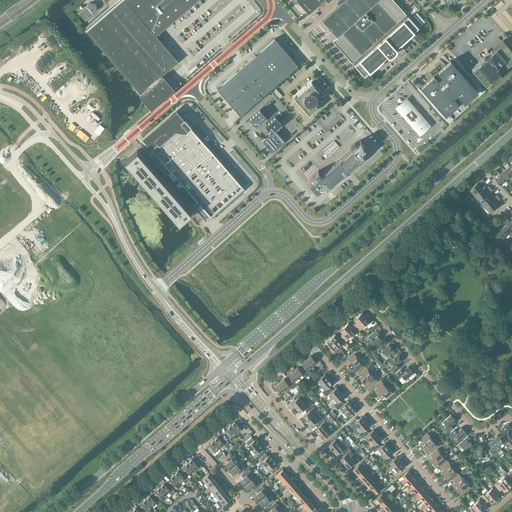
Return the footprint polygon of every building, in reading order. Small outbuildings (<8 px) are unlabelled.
[(151,108),(161,100),(173,89),(162,77),(160,75),(177,60),(157,37),(155,35),(195,0),(121,0),(86,30),(87,32),(99,45),(138,90),(140,92),(148,85),(150,87),(140,95),(151,108)] [(296,0),(309,13),(323,0),(326,0),(328,2),(330,0),(296,0)] [(355,65),(354,65),(365,77),(388,56),(388,55),(388,54),(389,54),(389,53),(390,52),(390,51),(391,51),(392,50),(393,50),(394,49),(395,49),(419,28),(409,17),(408,17),(406,15),(406,14),(393,0),(338,0),(338,1),(341,4),(322,21),(337,37),(333,41),(352,63),(353,62),(355,65)] [(90,3),(89,4),(87,6),(79,14),(84,19),(93,12),(95,11),(95,10),(96,10),(96,9),(97,8),(97,7),(97,6),(96,5),(96,4),(95,3),(94,3),(93,2),(92,2),(91,3),(90,3)] [(238,73),(237,72),(217,89),(240,115),(298,65),(275,39),(255,56),(256,57),(238,73)] [(482,79),(487,83),(494,77),(495,78),(500,73),(500,71),(503,68),(504,69),(511,62),(511,50),(503,40),(489,53),(490,53),(489,53),(487,51),(484,54),(486,56),(480,61),(480,62),(473,68),(477,73),(476,74),(482,79)] [(477,90),(474,87),(450,61),(438,71),(442,75),(437,80),(434,76),(433,76),(421,86),(445,113),(457,103),(454,99),(459,95),(464,101),(469,97),(477,90)] [(470,74),(481,86),(483,84),(472,72),(470,74)] [(319,91),(311,82),(294,97),(309,114),(318,107),(314,102),(315,101),(315,100),(316,99),(316,98),(316,97),(315,96),(315,95),(319,91)] [(432,127),(410,101),(407,99),(396,108),(400,114),(401,115),(403,118),(405,120),(408,123),(409,124),(411,126),(414,130),(420,136),(432,127)] [(249,119),(254,124),(255,123),(257,125),(267,117),(260,110),(249,119)] [(144,140),(140,144),(160,167),(165,163),(211,216),(212,215),(242,189),(243,188),(243,189),(243,188),(243,187),(223,165),(190,128),(191,127),(188,123),(185,119),(183,120),(177,112),(176,112),(145,140),(145,139),(144,140)] [(263,141),(272,152),(285,141),(276,130),(282,124),(276,116),(266,125),(268,126),(267,129),(272,133),(263,141)] [(317,187),(318,185),(326,186),(327,187),(332,183),(331,182),(343,172),(343,173),(364,155),(361,152),(363,151),(363,146),(365,145),(360,140),(356,144),(355,143),(351,147),(352,148),(353,149),(350,151),(350,150),(336,162),(336,163),(335,164),(334,163),(322,174),(318,171),(310,178),(317,187)] [(127,158),(125,161),(127,160),(180,221),(178,222),(179,223),(182,221),(182,220),(191,212),(187,208),(188,208),(140,154),(137,150),(128,158),(127,158)] [(505,170),(500,174),(506,180),(511,176),(505,170)] [(506,180),(500,174),(496,178),(501,184),(506,180)] [(478,183),(470,190),(474,194),(481,189),(478,186),(480,185),(485,181),(483,179),(478,183)] [(474,194),(478,199),(491,188),(489,186),(484,190),(483,191),(481,189),(474,194)] [(478,199),(482,203),(489,198),(486,195),(488,194),(493,190),(491,188),(478,199)] [(482,203),(486,208),(499,197),(497,195),(492,199),(491,201),(489,198),(482,203)] [(499,197),(486,208),(490,213),(497,207),(494,204),(496,203),(500,199),(499,197)] [(266,206),(216,250),(223,258),(273,214),(266,206)] [(505,215),(503,217),(511,227),(511,219),(510,221),(509,220),(505,215)] [(277,216),(273,221),(296,247),(300,243),(277,216)] [(511,227),(503,217),(501,219),(505,223),(506,224),(504,227),(509,233),(511,235),(511,234),(511,227)] [(496,223),(494,225),(505,237),(509,233),(504,227),(501,229),(500,228),(500,227),(496,223)] [(505,237),(494,225),(492,227),(496,231),(497,232),(494,235),(500,241),(505,237)] [(294,249),(254,285),(259,291),(299,255),(294,249)] [(208,257),(187,276),(225,320),(246,302),(240,295),(227,307),(201,276),(215,264),(208,257)] [(362,312),(358,316),(365,324),(367,326),(371,322),(371,323),(374,321),(372,319),(368,314),(365,316),(362,312)] [(355,325),(358,330),(359,331),(361,329),(361,328),(365,324),(358,316),(354,320),(357,323),(355,325)] [(348,323),(344,327),(351,335),(353,337),(357,333),(356,332),(358,330),(355,325),(354,325),(352,327),(348,323)] [(343,334),(341,336),(345,341),(348,339),(347,338),(351,335),(344,327),(340,330),(343,334)] [(377,335),(379,333),(376,330),(365,340),(368,343),(369,343),(370,343),(370,344),(371,345),(372,345),(373,345),(374,345),(375,344),(376,344),(381,339),(377,335)] [(335,334),(331,338),(338,346),(340,348),(343,345),(344,346),(347,343),(345,341),(341,336),(339,338),(335,334)] [(331,338),(327,342),(330,345),(328,347),(332,353),(334,354),(337,352),(337,351),(340,348),(338,346),(331,338)] [(382,351),(387,357),(394,350),(389,345),(384,349),(382,347),(376,352),(378,354),(382,351)] [(347,364),(351,368),(361,360),(357,355),(356,356),(354,354),(349,358),(351,361),(347,364)] [(403,360),(398,354),(390,361),(394,366),(391,369),(394,372),(400,367),(397,365),(403,360)] [(311,356),(306,360),(312,366),(317,363),(311,356)] [(361,360),(351,368),(355,372),(359,369),(360,371),(367,365),(365,363),(364,363),(361,359),(361,360)] [(306,368),(304,370),(309,376),(311,374),(308,370),(312,366),(306,360),(302,363),(306,368)] [(363,375),(360,378),(363,382),(371,375),(372,375),(372,373),(372,372),(371,371),(370,370),(370,369),(370,368),(368,366),(367,368),(361,372),(363,375)] [(297,367),(293,371),(299,378),(303,374),(306,378),(309,376),(304,370),(302,372),(297,367)] [(408,367),(403,372),(401,370),(395,375),(399,379),(401,377),(405,381),(408,379),(407,378),(413,373),(412,372),(412,370),(411,368),(409,368),(408,367)] [(293,380),(290,382),(295,387),(298,385),(295,382),(299,378),(293,371),(289,375),(293,380)] [(318,380),(322,385),(329,379),(325,374),(320,378),(318,376),(313,381),(315,383),(318,380)] [(371,375),(363,382),(367,386),(371,383),(373,385),(378,381),(376,378),(375,379),(371,375)] [(284,379),(280,383),(286,390),(290,386),(293,389),(295,387),(290,382),(288,384),(284,379)] [(322,392),(324,394),(330,389),(328,387),(332,383),(329,379),(322,385),(325,389),(322,392)] [(374,390),(378,394),(386,387),(382,383),(383,382),(381,380),(376,384),(378,387),(374,390)] [(286,390),(280,383),(275,387),(281,394),(286,390)] [(386,387),(378,394),(382,398),(385,395),(387,397),(392,393),(390,391),(386,387)] [(330,394),(333,398),(340,392),(336,388),(332,392),(330,389),(324,394),(326,397),(330,394)] [(292,403),(296,408),(302,402),(299,397),(302,394),(300,392),(294,397),(296,399),(292,403)] [(334,405),(336,408),(341,403),(339,400),(344,396),(340,392),(333,398),(337,402),(334,405)] [(341,403),(336,408),(338,410),(339,409),(343,413),(345,411),(352,405),(348,401),(343,405),(341,403)] [(304,408),(306,410),(311,405),(309,403),(306,406),(302,402),(296,408),(299,412),(304,408)] [(303,417),(307,421),(314,415),(310,411),(313,408),(312,406),(311,405),(306,410),(308,412),(303,417)] [(345,411),(343,413),(347,417),(345,419),(347,421),(353,416),(351,414),(356,410),(352,405),(345,411)] [(316,421),(318,423),(323,419),(321,416),(318,419),(314,415),(307,421),(311,425),(316,421)] [(447,426),(444,428),(448,432),(453,428),(451,426),(456,421),(451,415),(443,422),(447,426)] [(355,418),(349,423),(351,425),(353,424),(357,429),(359,427),(365,421),(362,417),(357,421),(355,418)] [(320,426),(315,430),(319,434),(325,428),(327,427),(324,422),(325,421),(323,419),(318,423),(320,426)] [(235,422),(231,425),(237,433),(240,431),(240,432),(241,433),(242,433),(246,429),(244,427),(243,426),(242,425),(238,421),(236,422),(235,422)] [(359,434),(361,436),(367,432),(365,429),(369,425),(365,421),(359,427),(362,431),(359,434)] [(502,430),(501,430),(506,436),(507,436),(510,440),(511,438),(511,431),(511,430),(511,428),(508,424),(505,427),(505,426),(504,426),(502,428),(501,429),(502,430)] [(237,433),(231,425),(226,429),(227,430),(225,432),(230,438),(229,439),(231,442),(236,438),(236,437),(236,436),(235,435),(237,433)] [(325,428),(319,434),(323,439),(327,434),(329,437),(335,432),(333,430),(331,431),(327,427),(325,428)] [(449,434),(453,438),(456,436),(459,440),(467,433),(461,427),(456,432),(454,429),(449,434)] [(366,436),(370,440),(377,434),(373,430),(368,434),(367,432),(361,436),(363,439),(366,436)] [(421,443),(424,448),(432,440),(429,436),(430,436),(428,433),(422,438),(424,440),(421,443)] [(333,441),(328,445),(332,450),(339,444),(341,442),(344,440),(340,436),(339,437),(337,434),(331,439),(333,441)] [(371,447),(373,450),(378,445),(376,443),(381,439),(377,434),(370,440),(374,445),(371,447)] [(495,438),(493,440),(499,446),(502,443),(504,445),(508,442),(502,436),(500,438),(498,436),(497,435),(495,437),(495,438)] [(218,437),(213,440),(220,448),(223,446),(224,447),(225,447),(229,443),(227,440),(226,441),(221,436),(219,438),(218,437)] [(463,447),(466,451),(473,445),(469,440),(470,439),(468,436),(457,446),(459,449),(461,447),(463,447)] [(247,446),(251,450),(259,443),(255,439),(254,440),(252,438),(246,443),(248,445),(247,446)] [(220,448),(213,440),(209,444),(210,445),(208,447),(213,453),(215,451),(216,452),(220,448)] [(432,440),(424,448),(428,452),(432,449),(434,451),(437,448),(439,446),(441,445),(437,440),(434,443),(432,440)] [(489,449),(488,451),(490,458),(494,454),(497,451),(498,452),(501,449),(499,446),(493,440),(492,441),(491,441),(488,443),(489,444),(492,447),(489,449)] [(339,444),(332,450),(336,454),(341,450),(343,452),(348,448),(346,445),(345,447),(341,442),(339,444)] [(259,443),(251,450),(255,454),(256,454),(258,456),(264,451),(262,448),(263,448),(259,443)] [(378,445),(373,450),(374,452),(375,452),(376,451),(380,455),(382,454),(389,448),(385,443),(380,447),(378,445)] [(477,450),(474,450),(474,458),(478,458),(478,456),(486,456),(486,449),(484,449),(484,445),(477,445),(477,450)] [(340,459),(344,463),(351,457),(347,453),(350,450),(348,448),(343,452),(345,455),(340,459)] [(382,461),(384,463),(390,458),(388,456),(393,452),(389,448),(382,454),(386,458),(382,461)] [(430,458),(433,463),(442,455),(438,451),(439,451),(437,448),(434,451),(431,453),(433,455),(430,458)] [(225,465),(229,469),(236,464),(233,461),(236,458),(235,456),(233,453),(228,458),(230,460),(225,465)] [(259,462),(258,463),(259,464),(260,465),(261,465),(262,465),(264,467),(265,466),(273,459),(269,455),(268,456),(266,454),(260,459),(261,459),(259,461),(259,462)] [(441,464),(443,466),(448,461),(446,459),(445,460),(442,455),(433,463),(437,467),(441,464)] [(351,457),(344,463),(348,468),(352,463),(354,466),(360,461),(358,459),(354,462),(351,457)] [(390,463),(393,467),(400,461),(396,457),(392,461),(390,458),(384,463),(386,465),(390,463)] [(192,459),(188,463),(194,470),(199,467),(198,466),(200,464),(196,459),(194,461),(192,459)] [(273,459),(265,466),(269,470),(270,470),(272,472),(278,467),(276,464),(277,464),(273,459)] [(394,474),(392,475),(394,478),(396,476),(401,472),(399,469),(404,465),(400,461),(393,467),(397,471),(394,474)] [(445,468),(441,471),(445,476),(453,469),(455,467),(455,466),(452,462),(450,464),(448,461),(443,466),(445,468)] [(194,470),(188,463),(183,466),(185,468),(183,470),(187,475),(189,473),(190,474),(194,470)] [(236,464),(229,469),(234,474),(239,470),(241,472),(245,469),(241,464),(239,467),(236,464)] [(353,470),(356,474),(366,466),(364,464),(361,467),(359,465),(353,470)] [(356,474),(360,478),(366,473),(364,471),(368,468),(366,466),(356,474)] [(452,477),(454,479),(459,474),(458,473),(460,472),(455,467),(453,469),(445,476),(449,480),(452,477)] [(245,486),(251,479),(253,478),(250,475),(251,474),(247,470),(243,474),(245,476),(240,481),(245,486)] [(278,477),(280,479),(286,474),(282,470),(274,477),(276,478),(278,477)] [(401,481),(403,483),(412,475),(409,470),(402,476),(404,478),(401,481)] [(178,471),(174,475),(180,483),(183,481),(185,483),(186,483),(189,481),(186,476),(182,471),(180,473),(178,471)] [(503,474),(500,478),(501,480),(508,488),(509,488),(511,486),(511,484),(511,483),(510,480),(511,478),(507,473),(505,471),(502,473),(503,474)] [(360,478),(363,482),(373,474),(372,472),(368,475),(366,473),(360,478)] [(203,485),(205,483),(213,477),(209,473),(199,480),(203,485)] [(280,484),(282,485),(290,478),(286,474),(280,479),(282,482),(280,484)] [(363,482),(367,487),(373,481),(371,479),(375,476),(373,474),(363,482)] [(452,484),(456,489),(466,480),(462,476),(461,477),(459,474),(454,479),(456,481),(452,484)] [(171,480),(169,482),(173,487),(174,487),(175,487),(175,488),(175,489),(176,489),(177,489),(178,489),(178,488),(179,487),(179,486),(178,486),(178,485),(180,483),(174,475),(169,479),(171,480)] [(408,482),(410,484),(416,479),(412,475),(403,483),(404,485),(408,482)] [(205,483),(208,487),(216,481),(213,477),(205,483)] [(285,485),(287,488),(288,487),(293,482),(290,478),(282,485),(283,486),(285,485)] [(251,479),(245,486),(249,490),(254,485),(256,488),(260,484),(256,480),(254,482),(251,479)] [(408,489),(410,491),(419,483),(416,479),(410,484),(411,486),(408,489)] [(367,487),(371,491),(380,482),(379,480),(375,483),(373,481),(367,487)] [(466,480),(456,489),(460,493),(464,490),(466,492),(471,487),(469,485),(466,480)] [(496,483),(494,485),(499,490),(501,488),(504,492),(508,488),(501,480),(497,483),(496,483)] [(208,487),(212,492),(219,486),(216,481),(208,487)] [(288,492),(289,493),(297,486),(293,482),(288,487),(287,488),(289,490),(288,492)] [(380,482),(371,491),(374,495),(381,489),(378,487),(382,484),(380,482)] [(164,483),(160,487),(166,495),(169,493),(171,495),(173,495),(175,493),(172,489),(172,488),(168,483),(166,485),(164,483)] [(415,490),(417,492),(423,487),(419,483),(410,491),(411,493),(415,490)] [(255,496),(259,501),(266,495),(263,492),(266,490),(262,485),(258,489),(260,491),(255,496)] [(492,487),(488,491),(495,499),(500,495),(496,492),(499,490),(494,485),(492,487)] [(212,492),(215,496),(223,490),(219,486),(212,492)] [(292,493),(294,496),(300,490),(297,486),(289,493),(290,495),(292,493)] [(168,497),(166,495),(160,487),(155,491),(157,493),(155,495),(159,500),(160,499),(162,502),(168,497)] [(415,498),(417,500),(427,491),(423,487),(417,492),(419,495),(415,498)] [(483,494),(481,496),(486,501),(488,499),(491,503),(495,499),(488,491),(487,489),(482,493),(483,494)] [(215,496),(218,500),(226,494),(223,490),(215,496)] [(295,500),(296,501),(304,494),(300,490),(294,496),(296,498),(295,500)] [(422,498),(424,501),(430,495),(427,491),(417,500),(418,501),(422,498)] [(375,499),(379,504),(389,495),(388,493),(384,496),(382,493),(375,499)] [(226,494),(218,500),(216,502),(220,506),(229,499),(226,494)] [(299,501),(301,504),(308,498),(304,494),(296,501),(297,503),(299,501)] [(150,496),(146,499),(152,507),(157,503),(156,502),(158,500),(154,495),(152,497),(150,496)] [(266,495),(259,501),(263,506),(268,502),(270,504),(275,501),(271,496),(268,498),(266,495)] [(379,504),(383,508),(389,502),(388,500),(391,497),(389,495),(379,504)] [(422,506),(424,508),(434,499),(430,495),(424,501),(426,503),(422,506)] [(479,499),(475,502),(482,511),(487,507),(483,503),(486,501),(481,496),(479,498),(479,499)] [(302,508),(303,510),(311,503),(308,498),(301,504),(304,507),(302,508)] [(152,507),(146,499),(141,503),(143,505),(141,507),(145,511),(151,511),(149,510),(152,507)] [(429,507),(431,509),(437,503),(434,499),(424,508),(426,510),(429,507)] [(383,508),(386,511),(396,503),(395,501),(391,504),(389,502),(383,508)] [(268,511),(278,511),(279,511),(277,509),(279,506),(276,502),(271,506),(273,508),(268,511)] [(470,505),(468,507),(472,511),(473,511),(475,511),(476,511),(480,511),(482,511),(475,502),(470,505)] [(306,510),(308,511),(315,507),(311,503),(303,510),(304,511),(306,510)] [(386,511),(394,511),(396,510),(395,508),(398,505),(396,503),(386,511)] [(431,511),(435,511),(441,507),(437,503),(431,509),(433,511),(431,511)]
